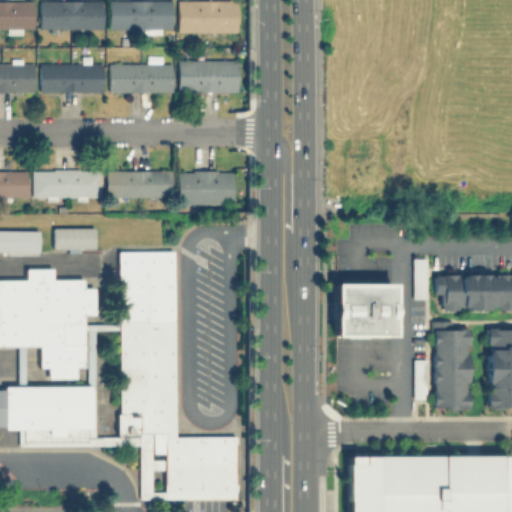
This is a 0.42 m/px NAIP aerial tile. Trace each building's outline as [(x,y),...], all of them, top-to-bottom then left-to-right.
[(0,0),(0,32),(30,32),(30,0),(0,0)] [(100,28),(100,0),(36,0),(36,28),(100,28)] [(168,0),(105,0),(105,31),(168,31),(168,0)] [(234,0),(174,0),(174,31),(234,31),(234,0)] [(174,91),(235,91),(235,58),(174,58),(174,91)] [(0,91),(31,91),(31,60),(0,59),(0,91)] [(100,62),(36,62),(36,91),(100,91),(100,62)] [(105,62),(105,91),(170,91),(170,62),(105,62)] [(96,168),(29,168),(29,196),(96,196),(96,168)] [(167,168),(102,168),(102,195),(167,195),(167,168)] [(229,168),(174,168),(174,203),(229,203),(229,168)] [(0,196),(23,196),(23,169),(0,169),(0,196)] [(50,227),(91,226),(92,247),(50,248),(50,227)] [(36,230),(0,229),(0,251),(36,252),(36,230)] [(115,250),(170,250),(171,436),(233,436),(233,497),(136,498),(136,444),(15,445),(15,428),(2,428),(2,425),(0,425),(0,388),(1,388),(1,385),(15,385),(14,344),(0,344),(0,279),(22,279),(22,268),(49,268),(49,279),(80,278),(80,287),(92,287),(92,313),(80,313),(80,323),(116,323),(115,250)] [(423,256),(423,296),(410,296),(409,256),(423,256)] [(485,270),(485,273),(491,273),(491,271),(508,271),(508,272),(511,272),(511,291),(511,302),(510,302),(510,307),(508,307),(508,308),(502,308),(502,307),(493,307),(493,304),(486,304),(486,306),(480,306),(480,308),(467,308),(467,306),(461,306),(461,304),(454,304),(454,307),(446,307),(446,309),(437,309),(437,307),(436,307),(436,291),(430,291),(430,273),(439,273),(439,271),(456,271),(456,273),(461,273),(461,271),(485,270)] [(329,282),(390,281),(390,335),(330,336),(329,282)] [(464,324),(464,327),(466,327),(466,334),(465,334),(465,342),(462,342),(462,351),(464,351),(465,359),(466,359),(466,373),(465,373),(465,381),(462,381),(462,390),(465,390),(465,398),(466,398),(466,405),(429,406),(429,327),(430,327),(430,318),(449,318),(449,325),(464,324)] [(503,326),(511,326),(511,405),(501,405),(501,407),(488,407),(488,405),(482,405),(482,398),(483,398),(483,390),(486,390),(486,381),(483,380),(483,373),(481,373),(481,359),(483,359),(483,350),(486,350),(486,342),(483,342),(483,334),(481,334),(481,327),(483,327),(483,324),(503,324),(503,326)] [(423,357),(423,397),(410,397),(410,357),(423,357)] [(343,511),(343,455),(503,454),(503,511),(343,511)]
